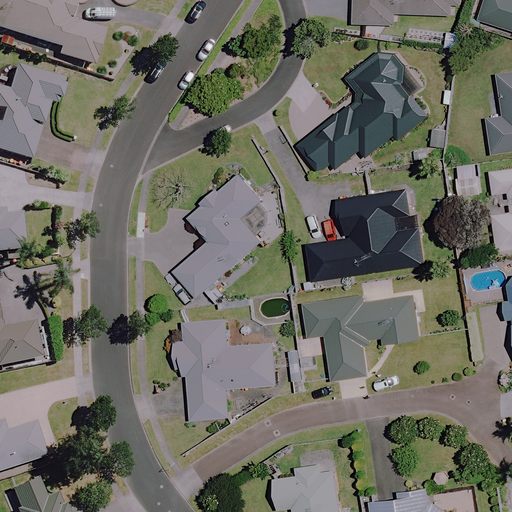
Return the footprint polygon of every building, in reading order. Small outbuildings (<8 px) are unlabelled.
[(66,20),(72,0),(0,0),(0,32),(58,51),(56,57),(91,68),(103,32),(66,20)] [(459,7),(458,0),(348,0),(349,23),(398,24),(398,16),(451,16),(451,7),(459,7)] [(511,0),(483,0),(476,19),(511,31),(511,0)] [(461,34),(408,31),(407,47),(460,50),(461,34)] [(400,50),(381,49),(347,75),(363,95),(301,143),(322,170),(336,160),(341,166),(365,147),(371,154),(400,132),(403,136),(433,114),(407,81),(410,62),(400,50)] [(62,83),(14,68),(6,93),(0,91),(0,154),(29,163),(47,104),(55,107),(62,83)] [(511,74),(493,76),(498,117),(485,118),(490,155),(511,152),(511,74)] [(450,128),(434,126),(432,143),(448,145),(450,128)] [(492,195),(507,193),(508,199),(511,198),(511,205),(509,206),(510,213),(491,216),(496,252),(511,249),(511,168),(489,172),(492,195)] [(484,192),(481,174),(458,178),(462,197),(484,192)] [(242,179),(221,196),(214,188),(200,200),(207,208),(193,220),(209,239),(171,271),(195,298),(263,240),(244,218),(262,203),(242,179)] [(408,215),(404,190),(352,198),(334,200),(340,240),(307,245),(312,282),(422,266),(416,229),(398,232),(396,217),(408,215)] [(0,254),(21,253),(18,213),(0,213),(0,254)] [(511,274),(504,275),(507,302),(494,303),(496,322),(509,320),(511,350),(511,274)] [(362,295),(291,306),(295,331),(305,330),(306,340),(323,338),(329,381),(367,376),(363,348),(374,346),(373,340),(381,339),(382,346),(418,341),(412,296),(363,303),(362,295)] [(0,368),(38,361),(31,324),(2,329),(0,319),(0,368)] [(175,373),(187,372),(191,421),(229,418),(226,390),(275,386),(271,344),(226,348),(224,320),(183,324),(185,342),(173,343),(175,373)] [(0,432),(0,473),(42,460),(30,423),(0,432)] [(321,473),(320,465),(294,468),(296,477),(271,480),(275,511),(291,508),(291,511),(337,511),(332,471),(321,473)] [(45,497),(38,478),(7,490),(15,509),(11,511),(62,511),(60,505),(56,506),(51,495),(45,497)] [(433,490),(374,499),(375,511),(461,511),(461,510),(451,511),(449,511),(449,507),(438,499),(434,500),(433,490)]
